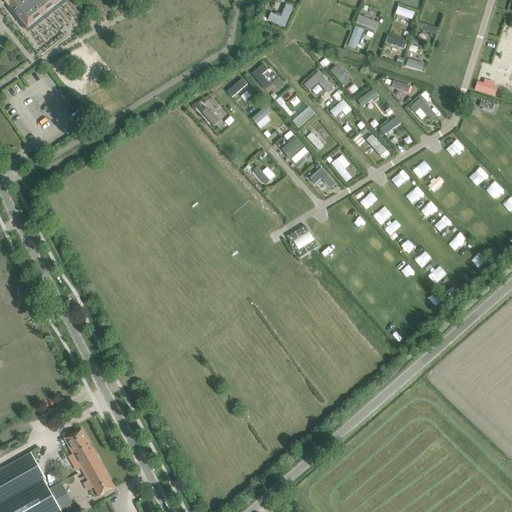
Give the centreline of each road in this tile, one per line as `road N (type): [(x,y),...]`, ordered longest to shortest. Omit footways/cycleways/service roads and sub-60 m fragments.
road 1 (unclassified): [(168,511),(0,187)]
road 2 (unclassified): [(250,511),(511,283)]
